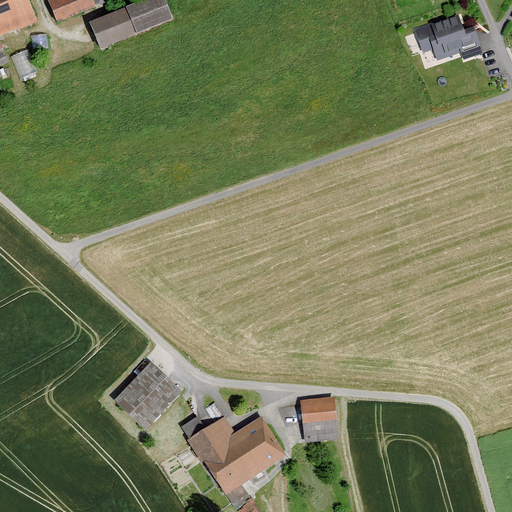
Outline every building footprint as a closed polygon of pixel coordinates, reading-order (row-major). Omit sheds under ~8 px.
[(0,0),(0,36),(34,22),(24,0),(0,0)] [(44,0),(53,25),(90,7),(98,0),(44,0)] [(157,0),(142,0),(83,24),(94,51),(166,21),(157,0)] [(454,17),(413,32),(421,54),(430,50),(435,62),(458,54),(460,61),(480,54),(472,33),(461,37),(454,17)] [(48,33),(32,34),(33,48),(49,46),(48,33)] [(1,38),(0,38),(0,61),(9,58),(1,38)] [(28,47),(11,54),(21,80),(38,73),(28,47)] [(148,363),(110,401),(141,431),(178,392),(148,363)] [(330,396),(297,400),(302,441),(335,437),(330,396)] [(207,406),(213,417),(219,414),(214,402),(207,406)] [(222,416),(185,440),(222,495),(233,511),(259,511),(240,484),(284,455),(257,416),(233,432),(222,416)]
